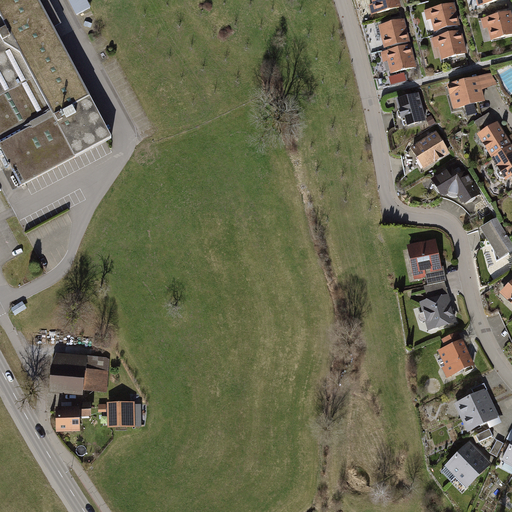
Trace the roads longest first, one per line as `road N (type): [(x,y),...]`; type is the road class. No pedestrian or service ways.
road 1 (residential): [(340,0),(388,202),(404,217),(454,227),(475,313),(511,382)]
road 2 (secondary): [(84,511),(0,368)]
